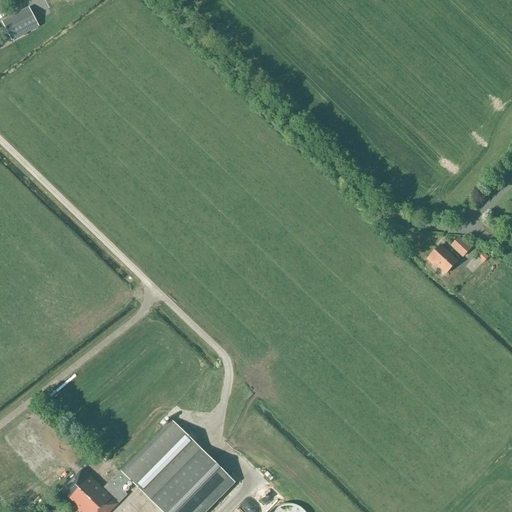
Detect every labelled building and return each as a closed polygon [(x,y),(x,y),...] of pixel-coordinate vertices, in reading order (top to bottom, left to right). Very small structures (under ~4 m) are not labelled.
[(40,25),(31,7),(4,20),(13,38),(40,25)] [(462,258),(470,251),(458,239),(451,247),(462,258)] [(432,267),(434,264),(445,275),(456,264),(439,248),(427,261),(432,267)] [(207,456),(171,421),(104,489),(119,504),(127,496),(121,489),(129,481),(156,508),(160,511),(206,511),(235,483),(207,456)] [(119,504),(104,489),(83,469),(58,494),(76,511),(111,511),(119,504)] [(262,475),(258,479),(282,504),(286,500),(262,475)] [(259,491),(280,511),(284,508),(263,487),(259,491)] [(274,511),(255,492),(251,496),(261,506),(257,509),(260,511),(274,511)]
